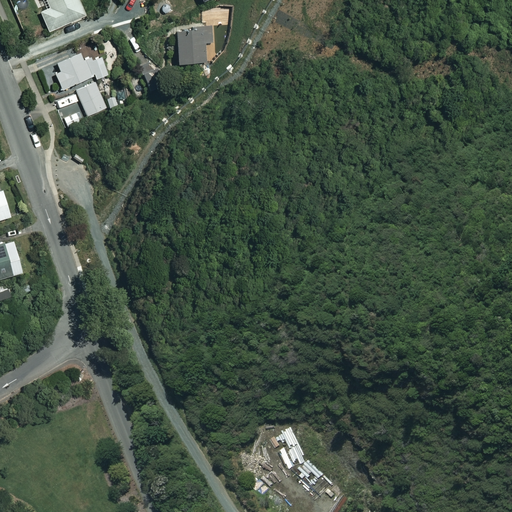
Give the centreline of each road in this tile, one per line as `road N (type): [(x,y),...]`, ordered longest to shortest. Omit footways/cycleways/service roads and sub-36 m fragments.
road 1 (track): [(30,167),(71,179),(126,330),(230,511)]
road 2 (residential): [(0,74),(86,330)]
road 3 (residential): [(86,330),(157,511)]
